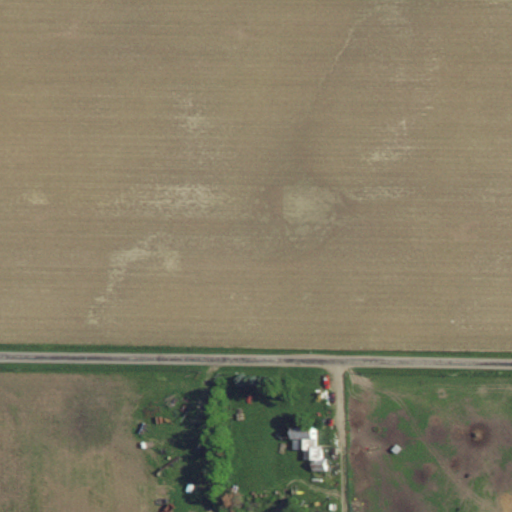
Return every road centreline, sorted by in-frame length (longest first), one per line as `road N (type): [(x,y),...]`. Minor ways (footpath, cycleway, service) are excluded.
road 1 (residential): [(511,362),(0,358)]
road 2 (residential): [(339,359),(340,511)]
